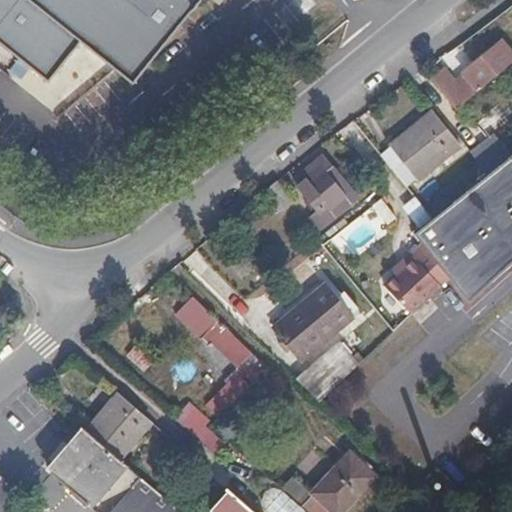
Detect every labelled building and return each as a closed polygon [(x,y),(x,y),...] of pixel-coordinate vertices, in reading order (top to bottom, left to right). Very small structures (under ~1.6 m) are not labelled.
[(0,0),(0,45),(52,86),(86,41),(141,83),(205,0),(0,0)] [(464,54),(430,80),(457,114),(471,103),(467,98),(511,62),(511,54),(502,42),(473,65),(464,54)] [(389,147),(415,179),(458,143),(431,112),(389,147)] [(472,154),(488,173),(511,153),(495,134),(483,145),(472,154)] [(488,173),(432,218),(420,228),(414,233),(423,243),(453,277),(469,299),(511,260),(511,152),(511,153),(488,173)] [(304,216),(316,231),(358,197),(323,156),(296,179),(317,205),(304,216)] [(446,195),(451,200),(476,179),(459,160),(448,170),(450,172),(433,185),(439,194),(446,195)] [(286,194),(275,181),(261,193),(272,206),(286,194)] [(381,198),(373,203),(387,222),(395,217),(381,198)] [(420,228),(432,218),(416,199),(404,209),(420,228)] [(413,313),(453,277),(423,243),(402,262),(405,265),(386,282),(413,313)] [(245,291),(260,279),(258,277),(279,259),(271,248),(253,263),(236,244),(224,254),(240,273),(235,278),(245,291)] [(272,326),(298,358),(350,317),(325,284),(272,326)] [(227,356),(240,342),(198,301),(180,319),(205,343),(209,339),(227,356)] [(253,382),(267,368),(240,342),(227,356),(235,364),(232,367),(235,370),(204,401),(216,414),(247,382),(242,377),(245,374),(253,382)] [(331,371),(340,379),(355,365),(347,357),(331,371)] [(297,378),(319,399),(335,384),(325,376),(312,364),(297,378)] [(340,379),(331,371),(325,376),(335,384),(340,379)] [(118,392),(85,429),(119,459),(152,421),(118,392)] [(175,421),(203,446),(212,454),(216,458),(221,451),(199,430),(207,421),(191,404),(175,421)] [(180,511),(119,459),(85,429),(48,470),(96,511),(180,511)] [(311,492),(332,511),(347,511),(380,479),(353,451),(311,492)] [(0,511),(38,511),(40,511),(0,476),(0,511)] [(222,511),(220,511),(251,511),(229,493),(217,505),(222,511)]
